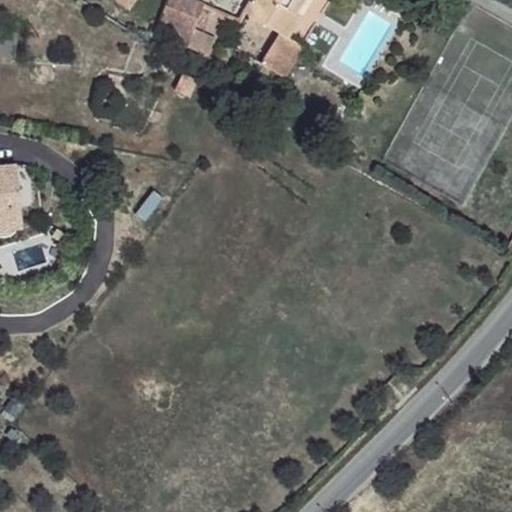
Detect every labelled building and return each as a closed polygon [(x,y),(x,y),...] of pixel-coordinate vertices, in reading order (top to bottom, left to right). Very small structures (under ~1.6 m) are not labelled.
[(165,0),(161,12),(195,26),(205,0),(165,0)] [(243,0),(281,21),(288,26),(302,1),(301,0),(243,0)] [(288,26),(281,21),(262,53),(288,72),(304,37),(288,26)] [(218,30),(193,27),(188,47),(215,49),(218,30)] [(0,51),(15,52),(16,34),(0,33),(0,51)] [(210,87),(197,84),(193,97),(204,101),(210,87)] [(0,215),(7,214),(13,209),(15,200),(6,168),(0,170),(0,215)]
